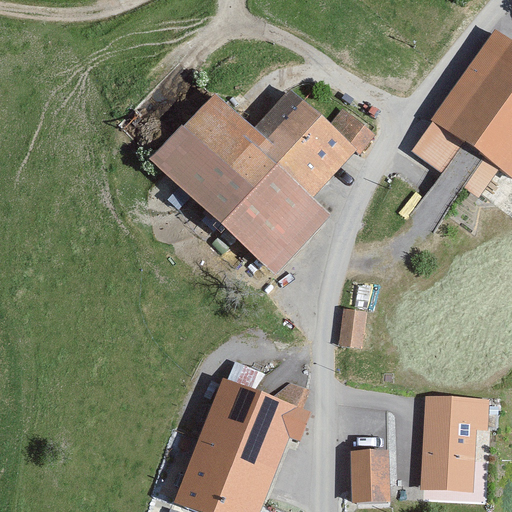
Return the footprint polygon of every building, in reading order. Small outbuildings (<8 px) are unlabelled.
[(511,60),(489,44),(410,153),(481,204),(511,161),(511,60)] [(153,169),(267,268),(312,217),(293,200),(338,149),(281,100),(246,140),(207,106),(153,169)] [(340,344),(366,345),(368,307),(343,306),(340,344)] [(301,400),(307,384),(287,378),(282,394),(301,400)] [(219,391),(173,504),(192,511),(254,511),(291,420),(219,391)] [(429,400),(424,490),(466,492),(472,402),(429,400)] [(348,461),(348,502),(382,502),(382,461),(348,461)]
